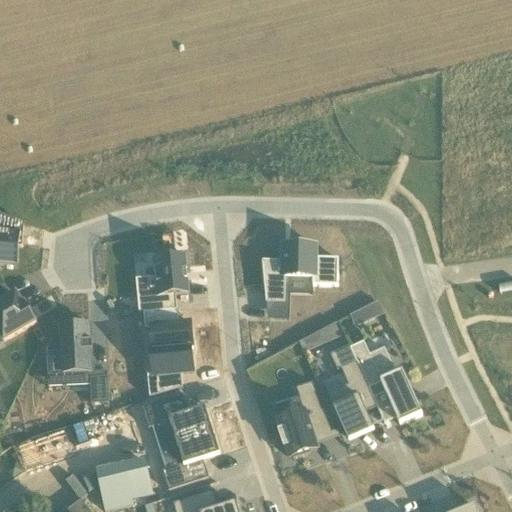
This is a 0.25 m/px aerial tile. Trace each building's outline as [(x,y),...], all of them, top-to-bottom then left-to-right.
[(22,248),(10,247),(13,221),(0,215),(0,266),(16,267),(18,249),(22,250),(22,248)] [(283,264),(262,263),(266,305),(287,306),(288,280),(313,281),(313,288),(338,289),(338,261),(316,261),(316,249),(294,248),(294,250),(283,250),(283,264)] [(143,316),(177,313),(176,298),(188,297),(184,256),(164,258),(164,263),(155,263),(156,280),(136,282),(139,316),(143,316)] [(37,325),(26,307),(23,309),(16,298),(8,302),(1,291),(0,291),(0,337),(4,345),(37,325)] [(362,312),(368,324),(385,316),(378,305),(362,312)] [(177,313),(144,316),(145,332),(151,332),(153,354),(191,350),(193,350),(191,325),(179,326),(178,313),(177,313)] [(324,347),(341,339),(335,326),(319,335),(324,347)] [(63,350),(47,351),(49,391),(81,389),(81,376),(93,376),(93,375),(92,354),(93,354),(93,344),(91,344),(91,327),(62,328),(63,350)] [(303,343),(300,345),(305,356),(308,354),(303,343)] [(373,430),(366,415),(377,410),(373,401),(369,391),(356,364),(350,349),(330,358),(338,374),(341,372),(349,388),(328,397),(348,441),(350,444),(374,433),(373,430)] [(153,376),(148,377),(150,400),(183,391),(182,376),(194,375),(191,350),(153,354),(151,354),(153,376)] [(408,387),(403,374),(396,377),(385,351),(356,364),(369,391),(381,386),(385,395),(373,401),(377,410),(382,421),(394,415),(397,421),(400,428),(422,418),(416,403),(408,387)] [(108,380),(91,381),(91,389),(92,407),(109,406),(108,380)] [(319,453),(315,444),(333,438),(325,414),(323,415),(314,388),(298,393),(305,416),(279,425),(282,436),(280,436),(285,452),(288,451),(291,462),(294,461),(294,463),(312,458),(311,456),(319,453)] [(185,396),(145,409),(151,429),(173,422),(180,444),(217,432),(217,431),(215,432),(207,409),(191,414),(185,396)] [(69,429),(16,447),(26,473),(78,455),(69,429)] [(187,465),(166,472),(172,492),(212,479),(206,461),(223,456),(215,433),(217,432),(180,444),(187,465)] [(9,474),(13,481),(24,474),(18,462),(10,466),(9,474)] [(149,498),(141,463),(95,473),(103,511),(114,511),(133,507),(132,502),(149,498)] [(222,511),(216,494),(176,507),(177,511),(240,511),(239,506),(222,511)] [(78,503),(66,511),(89,511),(81,501),(78,503)]
